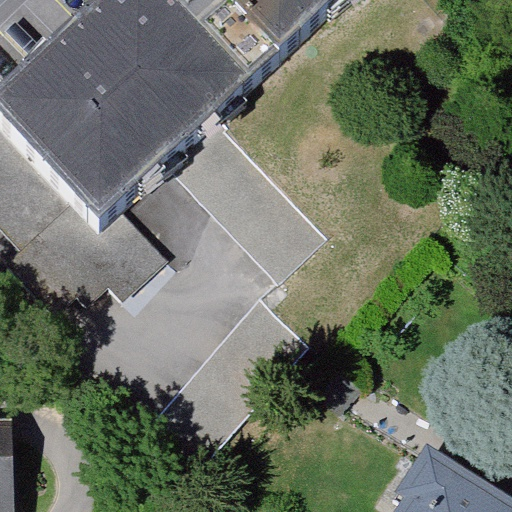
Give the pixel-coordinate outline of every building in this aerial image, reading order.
[(361,0),(116,0),(0,109),(0,228),(24,255),(9,271),(58,325),(80,304),(88,314),(112,294),(125,310),(171,268),(126,219),(173,175),(280,288),(330,241),(224,128),(361,0)] [(317,355),(266,310),(157,434),(209,479),(317,355)] [(321,398),(345,420),(367,396),(343,374),(321,398)] [(0,511),(16,511),(16,425),(0,425),(0,511)] [(510,511),(424,457),(392,506),(401,511),(510,511)]
